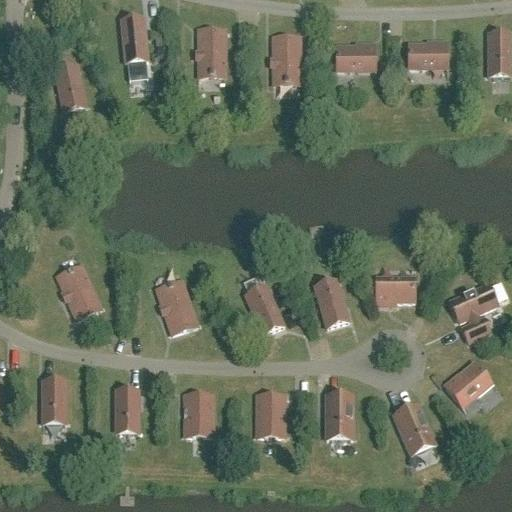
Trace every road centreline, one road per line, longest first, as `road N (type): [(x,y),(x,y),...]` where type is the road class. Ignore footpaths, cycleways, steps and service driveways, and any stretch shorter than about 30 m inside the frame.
road 1 (residential): [(0,329),(52,352),(140,365),(340,368)]
road 2 (residential): [(511,8),(370,15),(211,0)]
road 3 (residential): [(0,220),(16,144),(15,0)]
road 4 (residential): [(340,368),(384,382),(408,380),(414,355),(402,343),(381,342),(358,360)]
